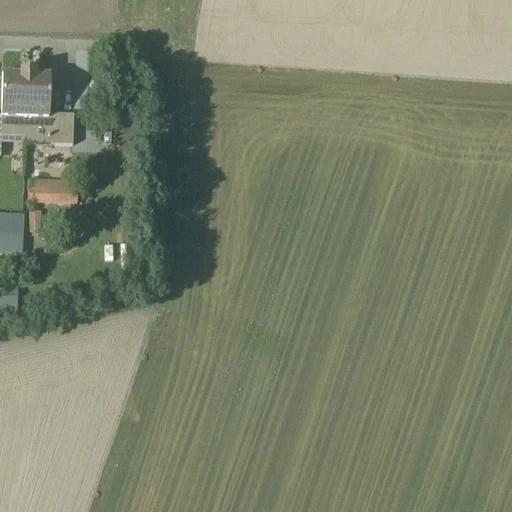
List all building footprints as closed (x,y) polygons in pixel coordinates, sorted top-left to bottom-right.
[(0,147),(22,148),(23,142),(26,75),(18,75),(17,79),(1,79),(0,95),(0,147)] [(22,148),(70,150),(71,120),(46,119),(47,81),(34,80),(34,75),(26,75),(22,148)] [(27,184),(27,208),(74,209),(75,208),(81,208),(81,193),(75,192),(75,186),(27,184)] [(27,216),(26,237),(38,237),(38,216),(27,216)] [(0,259),(19,261),(21,220),(0,219),(0,259)] [(0,320),(17,320),(16,300),(0,300),(0,320)]
